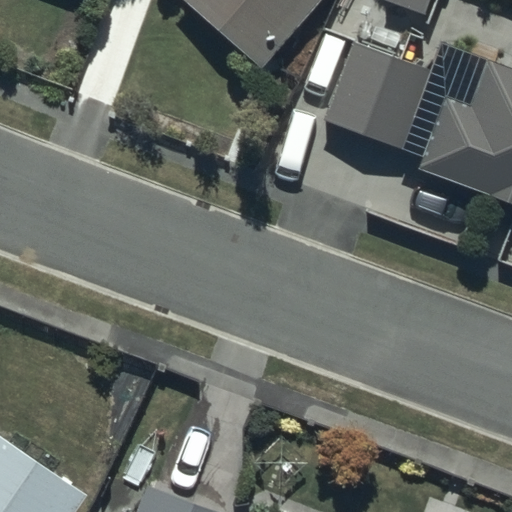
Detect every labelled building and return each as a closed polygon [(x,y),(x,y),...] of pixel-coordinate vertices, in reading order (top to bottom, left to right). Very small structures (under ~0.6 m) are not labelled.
[(171,0),(263,72),(319,0),(171,0)] [(430,75),(350,47),(324,122),(405,149),(430,75)] [(511,75),(489,67),(472,113),(446,103),(419,171),(511,207),(511,75)] [(73,511),(82,498),(0,443),(0,511),(73,511)] [(197,511),(144,493),(137,511),(197,511)]
